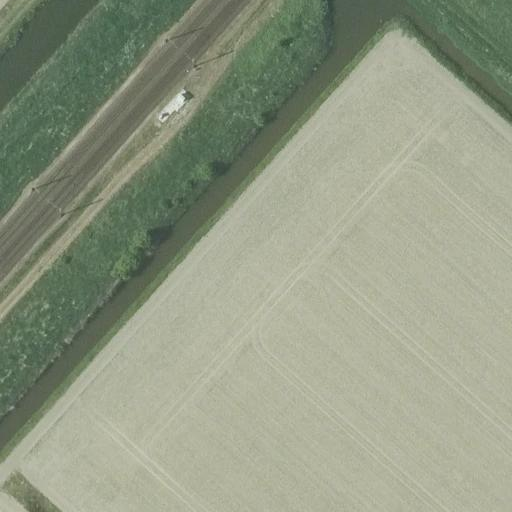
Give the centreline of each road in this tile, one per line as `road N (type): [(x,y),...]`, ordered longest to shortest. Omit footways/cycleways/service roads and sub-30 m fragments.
road 1 (track): [(0,311),(189,107),(271,0)]
road 2 (track): [(0,206),(185,0)]
